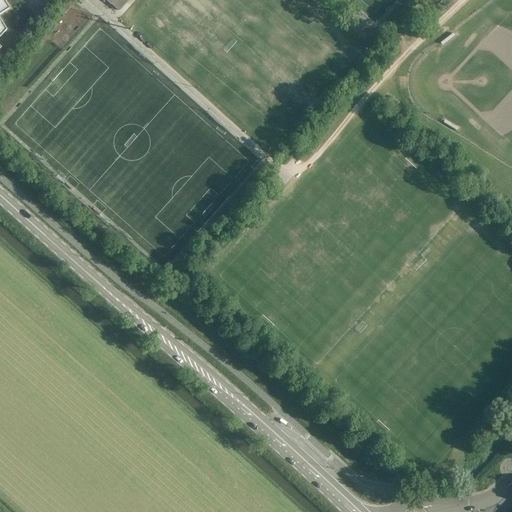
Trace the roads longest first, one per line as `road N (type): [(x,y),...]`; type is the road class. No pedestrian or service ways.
road 1 (track): [(111,20),(290,179),(465,0)]
road 2 (secondary): [(355,511),(0,196)]
